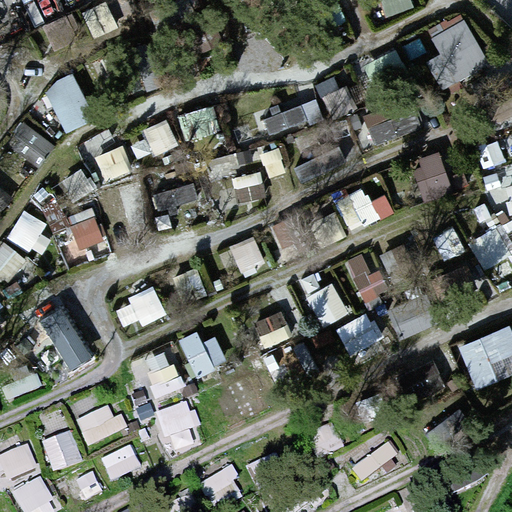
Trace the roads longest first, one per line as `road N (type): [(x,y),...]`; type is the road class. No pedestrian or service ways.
road 1 (track): [(0,424),(104,377),(114,359),(98,306),(110,283),(511,105)]
road 2 (track): [(114,359),(219,302),(418,214)]
